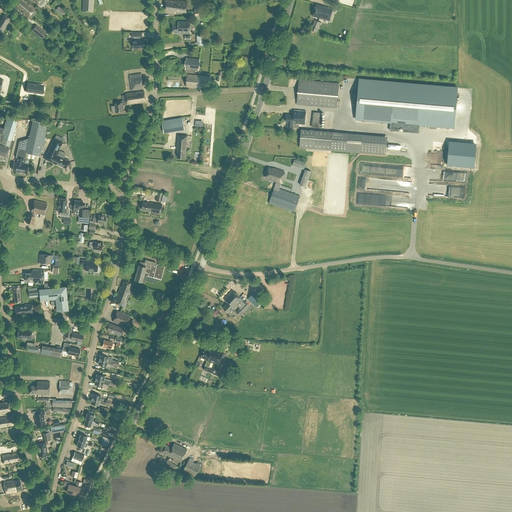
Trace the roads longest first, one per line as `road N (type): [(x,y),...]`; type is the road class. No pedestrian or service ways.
road 1 (unclassified): [(511,272),(393,256),(263,273),(201,267)]
road 2 (primary): [(85,511),(201,267)]
road 3 (residential): [(39,504),(54,489),(98,324)]
road 4 (tertiary): [(39,504),(2,318)]
road 5 (primary): [(201,267),(264,90)]
